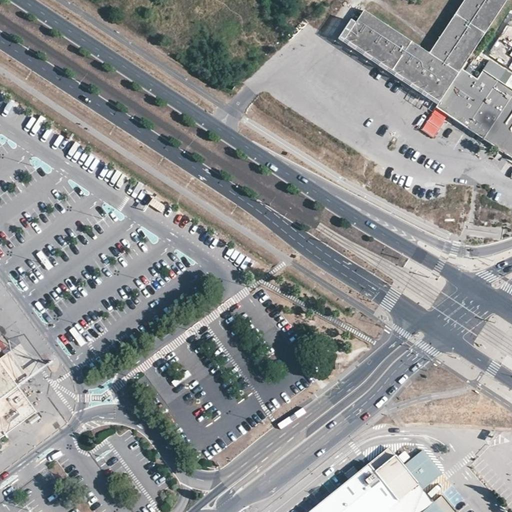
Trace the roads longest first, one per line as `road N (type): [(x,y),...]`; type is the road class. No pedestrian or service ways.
road 1 (primary): [(0,40),(426,323)]
road 2 (tertiary): [(511,242),(456,251),(220,128)]
road 3 (primary): [(474,285),(220,128)]
road 4 (secondary): [(234,508),(446,335)]
road 5 (primary): [(220,128),(22,0)]
road 6 (secondary): [(426,323),(400,335),(288,434)]
road 7 (secondary): [(288,434),(192,511)]
